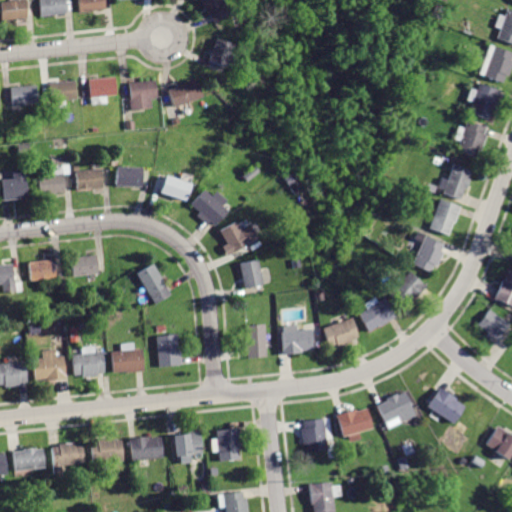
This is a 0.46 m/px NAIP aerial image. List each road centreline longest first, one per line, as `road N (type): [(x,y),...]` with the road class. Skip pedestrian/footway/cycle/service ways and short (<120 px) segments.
road 1 (residential): [(511,158),(454,304),(374,369),(333,383),(0,420)]
road 2 (residential): [(217,397),(204,288),(168,237),(116,222),(0,235)]
road 3 (residential): [(0,55),(161,37)]
road 4 (residential): [(267,391),(280,511)]
